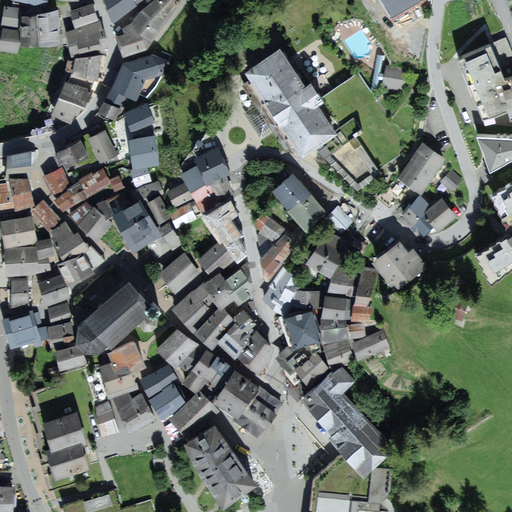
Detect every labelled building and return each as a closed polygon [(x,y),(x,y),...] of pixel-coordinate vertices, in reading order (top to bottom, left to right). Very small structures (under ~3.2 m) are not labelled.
[(105,0),(117,19),(149,0),(105,0)] [(173,0),(156,0),(118,35),(124,57),(148,48),(181,5),(173,0)] [(388,0),(398,16),(424,0),(388,0)] [(100,24),(93,3),(71,10),(76,27),(65,30),(73,56),(106,46),(100,24)] [(20,9),(4,7),(2,24),(17,26),(20,9)] [(60,13),(21,16),(24,46),(62,43),(60,13)] [(19,31),(3,29),(0,46),(0,49),(15,52),(19,31)] [(485,117),(511,106),(511,109),(511,34),(496,42),(464,58),(462,60),(485,117)] [(282,48),(245,73),(274,116),(301,157),(315,148),(338,132),(337,125),(318,98),(282,48)] [(96,82),(101,55),(76,57),(73,72),(53,114),(71,124),(85,110),(96,82)] [(169,62),(152,55),(123,64),(111,90),(126,97),(136,101),(145,79),(164,74),(169,62)] [(407,69),(387,65),(383,89),(405,92),(407,69)] [(126,97),(111,90),(99,113),(115,121),(126,97)] [(146,104),(123,113),(131,132),(154,123),(146,104)] [(338,132),(315,148),(358,190),(381,173),(345,127),(342,122),(337,125),(338,132)] [(108,129),(88,138),(100,164),(120,155),(108,129)] [(511,136),(478,135),(494,173),(511,163),(511,136)] [(155,136),(129,140),(133,169),(160,165),(155,136)] [(94,156),(84,137),(55,152),(65,171),(94,156)] [(427,141),(401,177),(423,193),(449,157),(427,141)] [(199,164),(183,175),(187,180),(197,195),(200,199),(209,194),(215,191),(219,202),(235,194),(231,183),(229,178),(233,175),(221,149),(197,157),(199,164)] [(30,175),(33,151),(12,152),(8,173),(30,175)] [(52,194),(71,185),(62,167),(43,177),(52,194)] [(147,167),(132,171),(136,185),(150,182),(147,167)] [(111,183),(103,169),(64,191),(54,199),(63,211),(111,183)] [(466,181),(455,171),(444,184),(455,193),(466,181)] [(328,210),(296,174),(275,192),(306,228),(328,210)] [(30,175),(8,178),(11,208),(33,205),(30,175)] [(119,176),(110,179),(115,191),(123,188),(119,176)] [(197,195),(187,180),(171,189),(178,206),(197,195)] [(159,181),(135,190),(144,202),(163,194),(159,181)] [(511,233),(475,256),(492,284),(511,271),(511,182),(491,193),(510,230),(511,233)] [(114,195),(94,207),(107,218),(121,211),(114,195)] [(169,219),(161,197),(149,203),(160,225),(169,219)] [(419,197),(403,220),(425,236),(434,228),(438,233),(456,216),(442,197),(432,205),(419,197)] [(43,200),(32,211),(48,229),(60,218),(43,200)] [(121,211),(113,216),(134,252),(159,234),(140,201),(121,211)] [(199,219),(193,201),(172,213),(177,229),(199,219)] [(86,202),(69,214),(77,224),(94,207),(86,202)] [(208,218),(222,242),(229,251),(238,262),(251,255),(243,220),(232,202),(208,218)] [(345,203),(330,216),(343,231),(358,218),(345,203)] [(112,224),(94,207),(77,224),(96,243),(112,224)] [(262,214),(253,226),(274,244),(260,260),(263,281),(267,283),(299,241),(262,214)] [(30,216),(0,220),(4,248),(36,241),(30,216)] [(174,229),(169,219),(160,225),(159,228),(173,250),(185,245),(174,229)] [(64,223),(49,233),(63,261),(83,253),(90,246),(78,234),(74,237),(64,223)] [(347,242),(330,228),(307,262),(330,278),(347,242)] [(49,238),(36,241),(39,259),(55,255),(49,238)] [(428,269),(406,240),(373,265),(395,294),(428,269)] [(4,248),(7,275),(35,275),(58,268),(58,255),(55,255),(39,259),(36,241),(4,248)] [(229,251),(218,243),(198,260),(210,274),(222,267),(226,267),(238,262),(229,251)] [(105,260),(90,246),(83,253),(93,269),(105,260)] [(185,252),(159,272),(175,295),(201,274),(185,252)] [(63,261),(59,263),(68,287),(97,275),(93,269),(83,253),(63,261)] [(226,270),(204,286),(220,309),(255,292),(248,264),(230,276),(226,270)] [(35,275),(46,308),(66,301),(71,296),(58,268),(35,275)] [(129,285),(112,269),(82,292),(92,319),(129,285)] [(285,269),(267,294),(281,313),(293,302),(293,297),(296,285),(285,269)] [(358,278),(338,272),(329,294),(349,296),(358,278)] [(11,281),(11,308),(31,306),(30,279),(11,281)] [(155,303),(133,281),(129,285),(92,319),(93,321),(82,330),(81,344),(85,348),(90,353),(102,354),(113,345),(115,348),(138,327),(143,333),(152,332),(157,328),(157,319),(148,311),(155,303)] [(379,284),(362,282),(357,334),(369,335),(370,324),(375,324),(379,284)] [(320,290),(296,285),(293,297),(293,302),(293,310),(319,305),(320,290)] [(197,289),(172,308),(193,330),(213,308),(197,289)] [(340,296),(328,295),(324,317),(347,320),(349,296),(340,296)] [(473,305),(450,297),(443,316),(466,322),(473,305)] [(66,303),(49,311),(50,324),(70,320),(66,303)] [(163,313),(155,303),(148,311),(157,319),(163,313)] [(236,319),(220,309),(213,308),(199,324),(193,330),(214,347),(218,343),(236,319)] [(261,332),(262,329),(246,311),(236,319),(218,343),(220,346),(236,360),(261,334),(261,332)] [(312,311),(303,313),(280,318),(290,350),(320,341),(312,311)] [(34,314),(3,322),(10,349),(41,341),(34,314)] [(347,320),(324,317),(323,343),(349,339),(347,320)] [(71,322),(48,326),(51,350),(74,344),(71,322)] [(177,327),(156,351),(176,369),(179,366),(199,344),(177,327)] [(389,347),(384,332),(351,343),(359,360),(389,347)] [(261,334),(236,360),(259,375),(264,368),(270,361),(273,348),(261,334)] [(333,368),(354,361),(349,340),(325,345),(333,368)] [(110,362),(99,366),(108,398),(140,389),(135,374),(145,367),(133,342),(107,353),(110,362)] [(81,344),(57,351),(61,372),(88,365),(85,348),(81,344)] [(209,352),(199,344),(179,366),(191,375),(209,352)] [(235,369),(209,352),(191,375),(188,380),(203,391),(212,379),(222,387),(235,369)] [(331,366),(320,353),(302,368),(308,376),(312,381),(331,366)] [(177,380),(169,366),(148,379),(156,392),(177,380)] [(353,382),(337,367),(312,389),(301,400),(341,452),(318,475),(315,492),(380,501),(377,487),(400,452),(341,392),(353,382)] [(222,387),(212,401),(234,417),(233,419),(263,387),(257,384),(235,369),(222,387)] [(191,401),(179,382),(156,397),(167,416),(191,401)] [(258,437),(285,403),(263,387),(233,419),(258,437)] [(158,420),(140,392),(114,400),(130,433),(158,420)] [(214,412),(201,395),(173,416),(187,434),(214,412)] [(118,431),(109,403),(96,407),(97,425),(102,437),(118,431)] [(97,468),(77,411),(42,421),(58,478),(97,468)] [(260,484),(215,426),(183,446),(225,509),(260,484)] [(0,487),(0,511),(13,511),(15,488),(0,487)] [(115,488),(63,506),(64,511),(153,511),(149,501),(123,510),(115,488)] [(315,492),(312,511),(379,511),(380,501),(315,492)]
